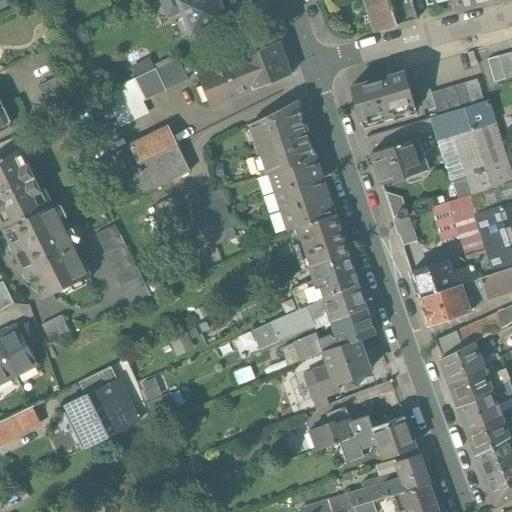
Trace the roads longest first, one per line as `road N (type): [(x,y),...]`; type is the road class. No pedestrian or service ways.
road 1 (residential): [(469,511),(317,63)]
road 2 (residential): [(511,9),(317,63)]
